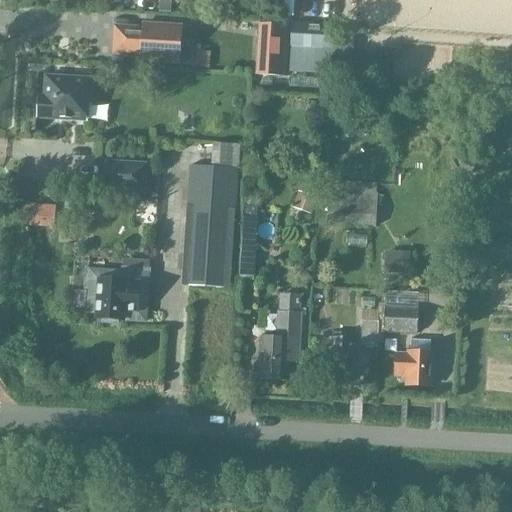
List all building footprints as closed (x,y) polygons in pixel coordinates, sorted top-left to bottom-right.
[(160,1),(159,13),(170,14),(171,2),(160,1)] [(336,25),(293,23),(290,72),(351,76),(353,48),(335,47),(336,25)] [(259,24),(255,76),(282,78),(285,26),(259,24)] [(142,55),(141,59),(141,60),(182,62),(184,27),(144,25),(143,28),(116,27),(115,53),(142,55)] [(191,68),(209,69),(210,53),(192,52),(191,68)] [(39,118),(88,121),(89,104),(92,105),(94,79),(75,78),(75,80),(65,80),(65,77),(47,76),(46,96),(40,96),(39,118)] [(147,164),(108,161),(106,189),(146,191),(147,164)] [(239,167),(190,165),(181,287),(231,290),(240,168),(239,167)] [(298,192),(293,207),(310,213),(315,198),(298,192)] [(330,223),(377,225),(378,196),(332,194),(330,223)] [(25,205),(23,223),(55,226),(57,208),(25,205)] [(248,209),(248,218),(256,219),(257,209),(248,209)] [(243,219),(242,241),(256,242),(258,220),(243,219)] [(384,274),(410,275),(410,255),(384,254),(384,274)] [(100,268),(96,320),(102,320),(102,324),(118,325),(118,321),(124,321),(124,315),(138,314),(138,313),(146,314),(149,271),(150,258),(123,257),(122,269),(100,268)] [(301,261),(300,269),(309,270),(309,261),(301,261)] [(259,379),(283,380),(283,362),(298,362),(300,318),(301,297),(278,296),(278,313),(276,313),(275,339),(261,339),(260,361),(255,365),(255,373),(259,377),(259,379)] [(385,307),(384,329),(384,331),(415,333),(417,309),(385,307)] [(362,312),(362,324),(378,325),(378,313),(362,312)] [(361,324),(361,329),(360,349),(376,350),(378,325),(362,324),(361,324)] [(321,343),(320,364),(331,365),(330,379),(333,379),(336,383),(341,383),(344,380),(354,380),(355,352),(355,351),(355,340),(332,339),(332,343),(321,343)] [(413,356),(394,355),(393,379),(407,379),(407,387),(431,388),(432,354),(430,354),(430,342),(413,342),(413,356)]
